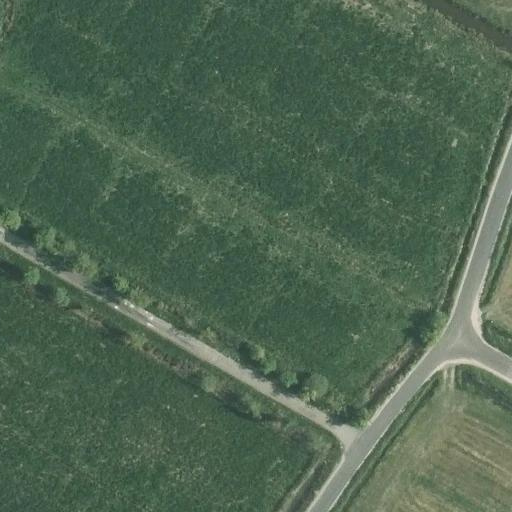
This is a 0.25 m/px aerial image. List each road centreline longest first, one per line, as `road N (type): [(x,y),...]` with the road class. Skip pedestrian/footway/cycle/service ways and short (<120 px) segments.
road 1 (unclassified): [(364,444),(0,235)]
road 2 (residential): [(511,166),(458,345)]
road 3 (unclassified): [(458,345),(364,444)]
